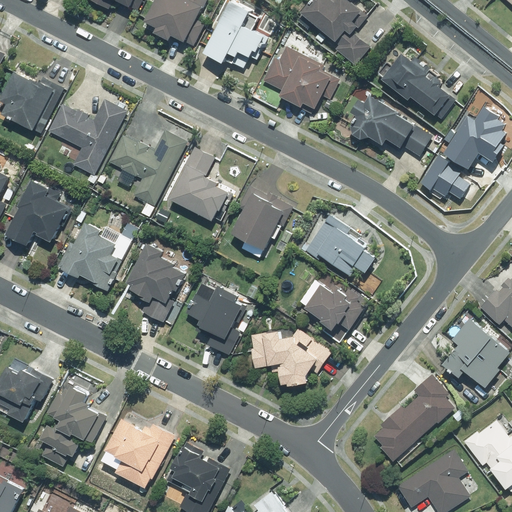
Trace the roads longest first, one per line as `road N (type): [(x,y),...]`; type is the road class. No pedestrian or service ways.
road 1 (residential): [(463,260),(367,185),(0,0)]
road 2 (residential): [(308,451),(0,289)]
road 3 (residential): [(308,451),(463,260)]
road 4 (residential): [(511,82),(411,0)]
